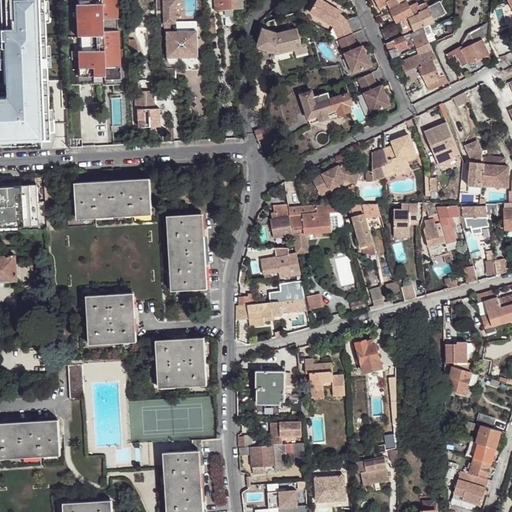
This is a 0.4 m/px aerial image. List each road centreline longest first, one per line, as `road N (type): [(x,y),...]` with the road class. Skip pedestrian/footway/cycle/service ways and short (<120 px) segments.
road 1 (residential): [(511,279),(226,354)]
road 2 (residential): [(256,151),(0,165)]
road 3 (unclassified): [(226,354),(229,281),(258,184)]
road 4 (residential): [(409,113),(258,184)]
road 5 (residential): [(273,0),(245,35),(245,118),(256,151)]
road 6 (unknown): [(90,160),(79,0)]
road 7 (unclassified): [(238,511),(226,354)]
road 8 (unknown): [(404,511),(394,372)]
road 9 (residential): [(409,113),(363,0)]
